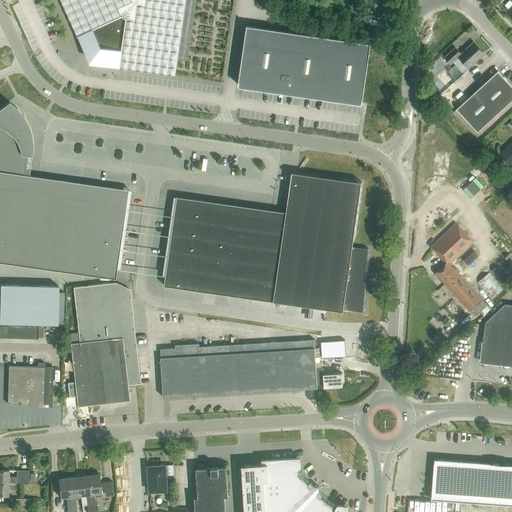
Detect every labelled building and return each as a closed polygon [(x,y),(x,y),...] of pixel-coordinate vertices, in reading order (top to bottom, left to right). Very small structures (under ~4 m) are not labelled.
[(60,0),(78,37),(77,37),(78,38),(81,36),(92,62),(119,65),(119,68),(120,68),(176,76),(186,0),(60,0)] [(367,0),(368,16),(381,16),(382,16),(382,11),(381,0),(367,0)] [(362,103),(370,43),(247,26),(238,86),(362,103)] [(469,68),(484,54),(474,42),(461,54),(455,48),(444,58),(450,64),(458,57),(469,68)] [(478,132),(511,100),(511,86),(498,71),(457,109),(478,132)] [(0,262),(115,279),(128,190),(29,176),(32,156),(33,146),(32,136),(29,126),(24,116),(17,109),(9,102),(0,108),(0,262)] [(511,162),(511,143),(501,154),(510,164),(511,162)] [(363,313),(368,249),(352,247),(361,183),(292,173),(286,212),(274,302),(342,312),(343,310),(363,313)] [(274,302),(286,212),(177,197),(164,286),(274,302)] [(473,243),(455,224),(431,247),(446,263),(435,273),(469,310),(475,316),(487,306),(482,299),(457,273),(459,271),(451,263),(473,243)] [(511,257),(509,253),(497,263),(511,281),(511,257)] [(506,279),(496,266),(490,271),(500,283),(506,279)] [(489,272),(477,283),(491,300),(503,289),(489,272)] [(0,283),(0,321),(56,323),(57,285),(0,283)] [(70,343),(74,382),(67,383),(69,396),(76,396),(77,406),(129,400),(127,387),(139,385),(139,383),(140,383),(135,344),(137,344),(136,336),(134,336),(129,289),(115,283),(73,288),(79,342),(70,343)] [(511,304),(504,304),(485,322),(481,362),(511,365),(511,304)] [(7,326),(7,338),(37,339),(37,326),(7,325),(7,326)] [(316,368),(315,348),(314,340),(199,346),(199,343),(175,345),(175,348),(160,349),(161,357),(160,357),(163,398),(317,388),(316,368)] [(345,341),(321,343),(322,359),(346,357),(345,341)] [(38,362),(38,366),(8,366),(7,403),(51,404),(52,367),(46,367),(46,362),(38,362)] [(316,368),(317,388),(317,387),(324,387),(325,388),(342,387),(341,373),(324,374),(323,368),(316,368)] [(338,505),(336,508),(330,505),(325,501),(320,497),(316,493),(319,490),(319,486),(315,486),(312,489),(308,485),(304,480),(301,475),(297,469),(301,467),(300,457),(262,460),(262,464),(241,465),(241,466),(242,466),(244,511),(346,511),(347,505),(338,505)] [(511,464),(434,459),(431,502),(511,506),(511,464)] [(166,475),(166,466),(148,466),(150,492),(167,491),(166,475)] [(225,511),(225,496),(228,496),(226,467),(196,468),(198,497),(194,498),(195,511),(225,511)] [(0,470),(0,482),(8,483),(13,483),(15,483),(28,483),(29,470),(16,470),(16,477),(8,476),(8,471),(0,470)] [(99,483),(98,473),(94,473),(95,475),(89,476),(92,511),(97,511),(96,497),(101,497),(101,493),(105,493),(105,496),(113,495),(112,481),(99,483)] [(77,511),(75,496),(81,495),(78,475),(75,475),(75,477),(68,478),(72,511),(77,511)] [(92,511),(89,476),(82,476),(81,475),(78,475),(81,495),(86,495),(87,511),(92,511)] [(72,511),(68,478),(62,478),(61,477),(58,477),(60,497),(66,497),(67,511),(72,511)] [(8,483),(0,482),(0,494),(8,495),(8,489),(15,489),(15,483),(13,483),(8,483)]
